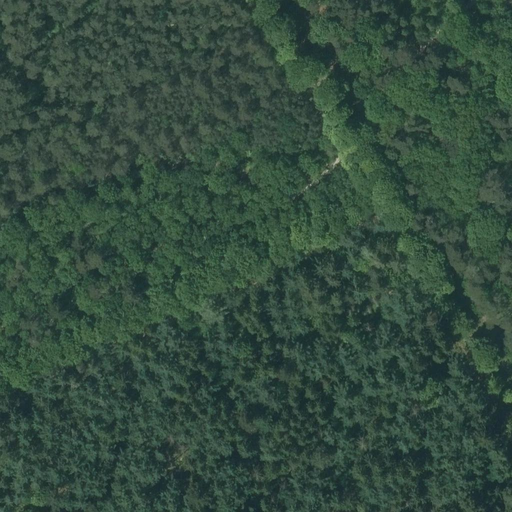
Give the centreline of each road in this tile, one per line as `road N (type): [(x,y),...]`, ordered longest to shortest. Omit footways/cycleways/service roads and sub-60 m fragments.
road 1 (track): [(0,364),(251,244),(362,180),(375,142),(363,76),(384,0)]
road 2 (track): [(171,289),(291,511)]
